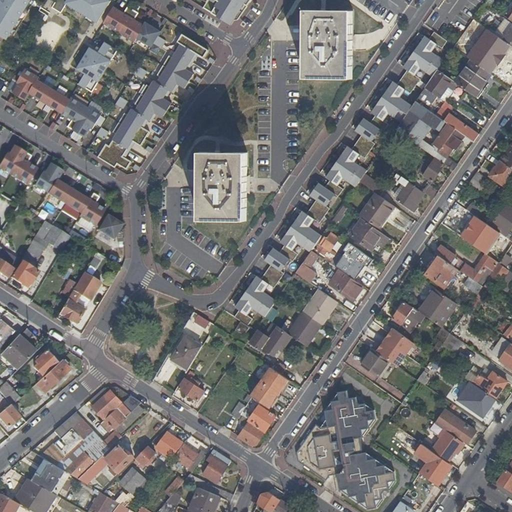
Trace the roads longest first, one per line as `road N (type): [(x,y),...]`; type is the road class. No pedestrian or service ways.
road 1 (residential): [(136,267),(194,301),(215,298),(428,0)]
road 2 (residential): [(511,107),(260,467)]
road 3 (residential): [(108,368),(260,467)]
road 4 (residential): [(243,49),(138,195)]
road 5 (residential): [(0,111),(138,195)]
road 6 (residential): [(108,368),(0,463)]
